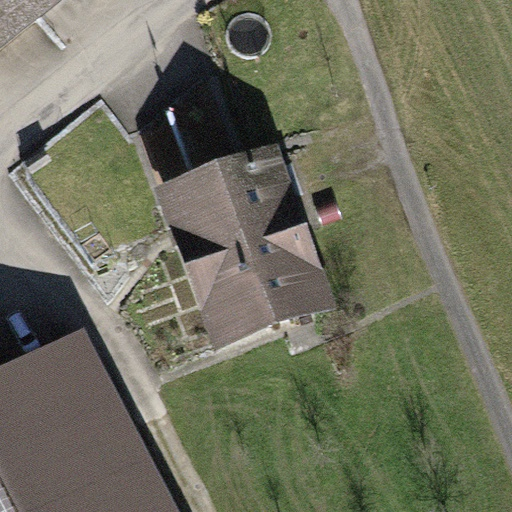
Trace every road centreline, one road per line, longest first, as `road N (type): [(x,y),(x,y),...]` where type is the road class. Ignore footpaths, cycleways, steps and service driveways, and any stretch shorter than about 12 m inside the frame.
road 1 (unclassified): [(338,0),(511,446)]
road 2 (unclassified): [(0,143),(167,0)]
road 3 (unknown): [(94,331),(0,211)]
